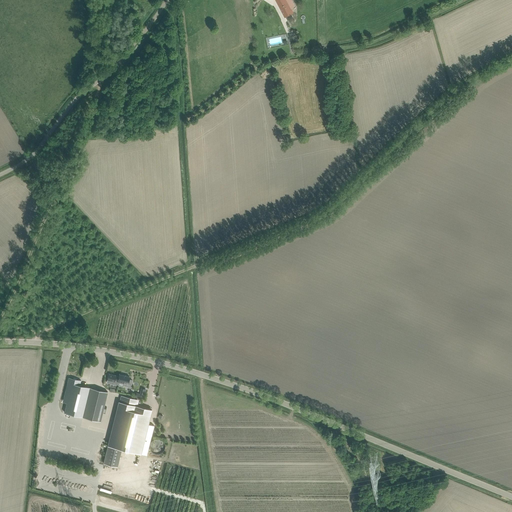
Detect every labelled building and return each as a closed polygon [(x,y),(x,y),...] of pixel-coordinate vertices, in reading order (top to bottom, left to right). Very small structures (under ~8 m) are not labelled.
[(276,0),(285,16),(286,16),(288,20),(293,17),(291,13),(293,12),(291,8),(294,6),(291,0),(289,1),(287,0),(276,0)] [(129,378),(130,377),(119,374),(118,377),(116,376),(116,375),(109,374),(107,382),(118,385),(119,380),(124,382),(123,385),(131,387),(133,379),(129,378)] [(81,380),(68,377),(63,399),(67,400),(64,412),(82,416),(85,404),(90,387),(80,385),(81,380)] [(83,417),(101,421),(108,392),(90,387),(83,417)] [(141,453),(152,409),(131,404),(132,398),(122,395),(121,401),(120,401),(109,445),(123,448),(141,453)] [(149,445),(149,447),(151,450),(152,451),(155,452),(157,453),(160,452),(162,451),(163,449),(165,447),(165,445),(165,442),(163,440),(162,438),(159,437),(157,437),(154,437),(152,438),(150,440),(149,442),(149,445)] [(118,464),(123,448),(109,445),(105,461),(118,464)]
